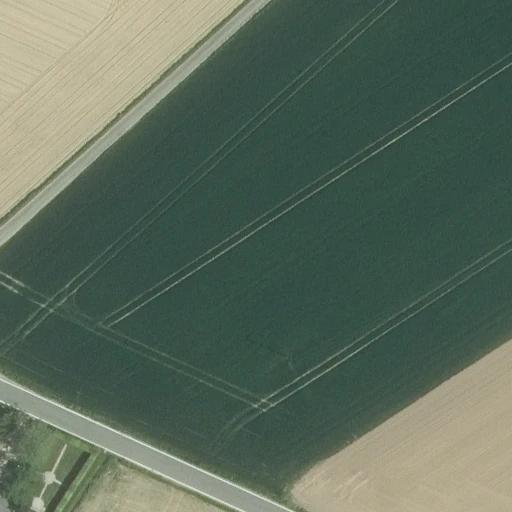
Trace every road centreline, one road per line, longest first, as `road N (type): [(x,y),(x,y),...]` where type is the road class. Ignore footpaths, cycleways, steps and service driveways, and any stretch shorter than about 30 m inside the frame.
road 1 (unclassified): [(0,235),(261,0)]
road 2 (unclassified): [(268,511),(0,389)]
